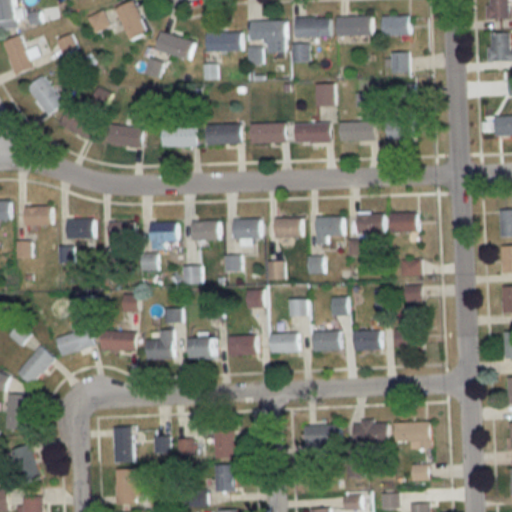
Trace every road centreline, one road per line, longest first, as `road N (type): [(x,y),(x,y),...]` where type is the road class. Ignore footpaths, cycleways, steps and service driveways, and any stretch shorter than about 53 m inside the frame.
road 1 (residential): [(0,153),(16,147),(57,170),(145,186),(511,177)]
road 2 (residential): [(471,511),(449,0)]
road 3 (residential): [(81,404),(106,396),(466,388)]
